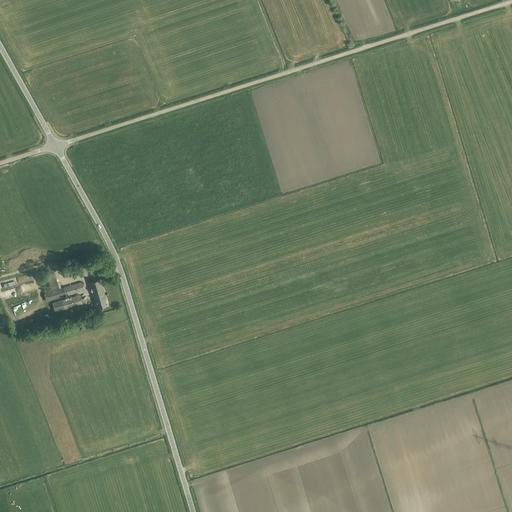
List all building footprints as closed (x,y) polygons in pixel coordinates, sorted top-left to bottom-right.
[(55,272),(46,274),(51,290),(60,287),(55,272)] [(100,279),(89,282),(94,299),(95,298),(98,308),(106,306),(103,296),(105,295),(100,279)] [(82,282),(44,293),(46,301),(68,295),(84,290),(82,282)] [(6,300),(21,295),(19,288),(4,293),(6,300)] [(80,295),(52,303),(55,312),(83,304),(80,295)]
